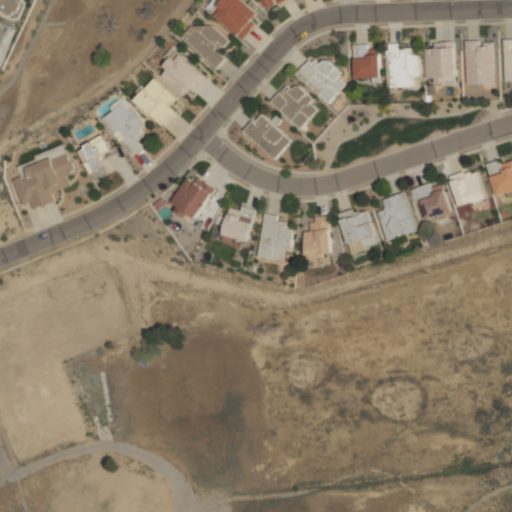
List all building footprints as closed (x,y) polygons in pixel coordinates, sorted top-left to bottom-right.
[(0,0),(0,11),(16,17),(22,0),(0,0)] [(257,13),(243,0),(224,0),(213,13),(242,39),(256,24),(252,20),(257,13)] [(279,4),(285,0),(262,0),(268,9),(278,2),(279,4)] [(183,37),(216,68),(228,55),(222,50),(230,41),(209,21),(201,29),(195,24),(183,37)] [(0,53),(10,31),(0,26),(0,53)] [(494,83),(494,40),(466,40),(466,83),(494,83)] [(427,49),(427,83),(456,83),(456,42),(435,42),(435,49),(427,49)] [(409,43),(388,44),(388,87),(420,87),(420,53),(409,53),(409,43)] [(380,80),(380,44),(354,44),(354,80),(380,80)] [(208,78),(173,47),(161,60),(169,67),(161,76),(183,96),(190,88),(195,93),(208,78)] [(330,104),(347,85),(340,78),(344,74),(325,58),(318,66),(310,59),(296,75),(330,104)] [(134,100),(162,126),(183,103),(156,77),(134,100)] [(312,103),(315,99),(300,84),(293,91),(287,85),(271,101),(301,129),(320,110),(312,103)] [(130,157),(143,148),(136,139),(143,135),(139,130),(146,126),(127,100),(102,117),(130,157)] [(244,130),(275,160),(293,142),(262,112),(244,130)] [(111,151),(104,136),(79,148),(95,180),(109,173),(100,157),(111,151)] [(21,205),(31,202),(33,209),(56,201),(53,192),(71,186),(69,178),(76,176),(67,146),(16,162),(21,176),(13,179),(21,205)] [(511,160),(489,165),(494,195),(511,191),(511,160)] [(450,177),(459,206),(487,197),(478,168),(450,177)] [(170,208),(197,221),(214,187),(197,178),(196,182),(185,176),(170,208)] [(421,201),(427,219),(437,216),(438,219),(453,215),(444,183),(432,187),(431,183),(411,189),(415,203),(421,201)] [(387,240),(417,231),(404,192),(382,199),(385,209),(377,211),(387,240)] [(247,242),(256,210),(243,206),(242,210),(230,207),(222,235),(247,242)] [(340,214),(350,252),(377,246),(368,207),(340,214)] [(291,252),(294,229),(286,228),(287,222),(276,220),(276,215),(265,213),(258,257),(284,261),(286,251),(291,252)] [(331,253),(329,217),(309,218),(310,231),(304,231),(305,259),(324,258),(324,253),(331,253)] [(157,511),(163,481),(150,479),(148,490),(135,488),(130,511),(157,511)]
